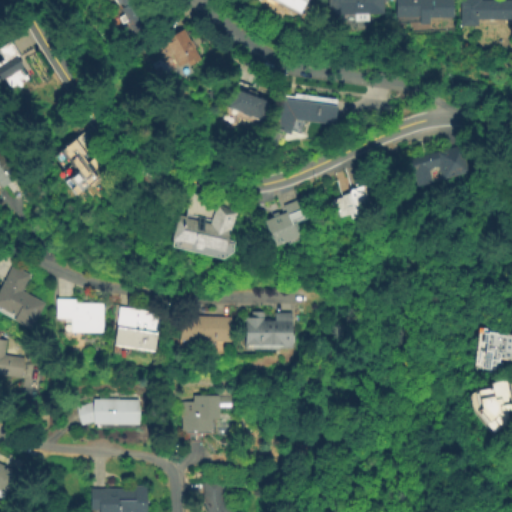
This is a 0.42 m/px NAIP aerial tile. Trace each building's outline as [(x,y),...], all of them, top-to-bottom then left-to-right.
[(135,0),(151,27),(131,37),(122,19),(111,0),(135,0)] [(307,0),(299,14),(275,0),(307,0)] [(383,0),(384,12),(370,12),(370,18),(354,18),(354,13),(329,13),(328,0),(383,0)] [(453,0),(453,16),(429,16),(429,23),(419,23),(419,21),(408,21),(408,15),(396,16),(396,0),(453,0)] [(511,0),(511,17),(494,17),(494,21),(476,21),(476,24),(460,24),(460,0),(511,0)] [(183,26),(200,56),(186,64),(184,60),(177,64),(170,51),(164,54),(155,41),(183,26)] [(13,94),(7,83),(0,87),(0,39),(23,27),(36,50),(20,60),(23,67),(28,64),(34,75),(27,79),(30,85),(13,94)] [(239,79),(257,86),(258,82),(273,88),(259,123),(240,115),(237,123),(223,117),(239,79)] [(296,93),(337,98),(333,124),(288,117),(290,97),(295,97),(296,93)] [(80,203),(59,177),(69,169),(59,158),(81,140),(111,178),(80,203)] [(468,172),(440,181),(436,167),(427,169),(432,185),(416,190),(407,161),(459,144),(468,172)] [(2,190),(0,187),(0,153),(19,177),(2,190)] [(377,209),(341,223),(332,199),(368,185),(377,209)] [(236,258),(227,265),(174,253),(182,219),(189,221),(195,198),(221,204),(220,209),(242,216),(233,244),(239,246),(236,258)] [(313,229),(299,236),(303,244),(281,254),(264,218),(300,201),(313,229)] [(32,330),(0,313),(0,286),(10,267),(29,276),(21,292),(44,304),(32,330)] [(104,332),(70,332),(70,319),(56,319),(56,297),(76,297),(76,303),(104,303),(104,332)] [(155,350),(113,343),(119,306),(161,313),(155,350)] [(293,349),(245,349),(245,318),(250,318),(250,312),(263,312),(263,320),(274,320),(274,313),(293,313),(293,349)] [(230,342),(180,341),(180,317),(231,318),(230,342)] [(511,363),(500,362),(499,372),(475,370),(478,333),(511,336),(511,363)] [(22,379),(0,376),(0,339),(5,340),(3,355),(24,357),(22,379)] [(471,413),(468,389),(489,386),(488,378),(505,375),(509,400),(511,399),(511,422),(496,438),(471,413)] [(211,431),(180,432),(179,402),(192,402),(192,396),(218,395),(219,421),(211,421),(211,431)] [(92,402),(92,399),(139,399),(138,425),(93,424),(93,421),(80,425),(74,408),(92,402)] [(2,492),(0,491),(0,463),(11,468),(2,492)] [(222,498),(225,507),(230,505),(232,511),(206,511),(203,504),(203,479),(222,479),(222,498)] [(146,511),(99,511),(99,510),(89,510),(89,490),(133,489),(133,486),(146,486),(146,511)]
